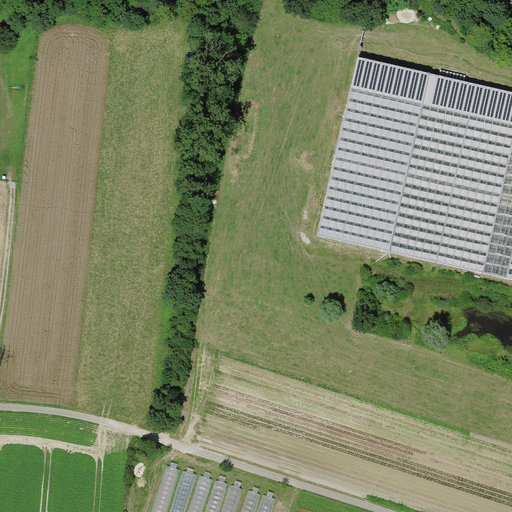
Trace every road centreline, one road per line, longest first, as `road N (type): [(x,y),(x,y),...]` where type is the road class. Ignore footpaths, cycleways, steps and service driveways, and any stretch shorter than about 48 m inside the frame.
road 1 (track): [(384,511),(115,424),(0,406)]
road 2 (track): [(11,181),(0,307)]
